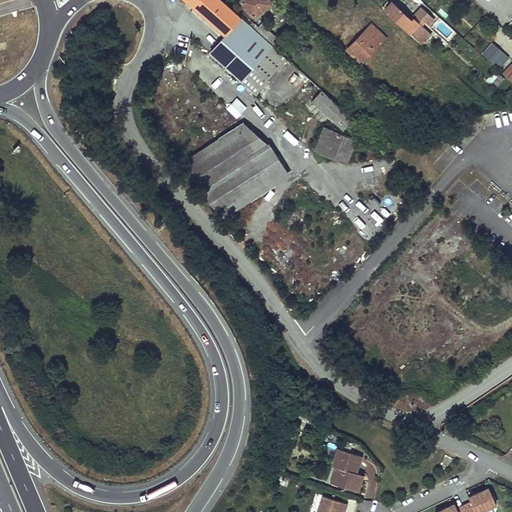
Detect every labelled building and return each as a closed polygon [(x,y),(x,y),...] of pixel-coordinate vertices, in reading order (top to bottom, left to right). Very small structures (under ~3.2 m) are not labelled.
[(222,0),(187,0),(226,35),(242,18),(222,0)] [(243,0),(242,1),(254,17),(271,2),(269,0),(243,0)] [(427,22),(419,14),(413,21),(393,2),(386,9),(409,30),(410,29),(424,43),(432,34),(423,26),(427,22)] [(432,16),(422,7),(417,12),(419,14),(427,22),(432,16)] [(258,32),(242,18),(226,35),(211,53),(226,67),(258,32)] [(276,37),(262,24),(257,29),(278,48),(289,36),(283,30),(276,37)] [(373,24),(348,50),(362,63),(387,38),(373,24)] [(273,45),(258,32),(226,67),(257,95),(287,61),(272,47),(273,45)] [(500,68),(510,56),(492,42),(483,53),(500,68)] [(501,74),(496,70),(487,79),(492,83),(501,74)] [(353,119),(323,92),(314,101),(344,129),(353,119)] [(356,140),(327,128),(318,149),(347,161),(356,140)] [(241,137),(184,172),(219,209),(267,179),(241,137)] [(355,492),(361,476),(357,474),(363,458),(340,450),(334,467),(338,469),(333,484),(355,492)] [(364,477),(361,476),(355,492),(359,493),(364,477)] [(456,504),(435,511),(485,511),(498,507),(491,487),(469,496),(471,501),(457,507),(456,504)] [(345,511),(348,506),(324,498),(319,511),(345,511)]
